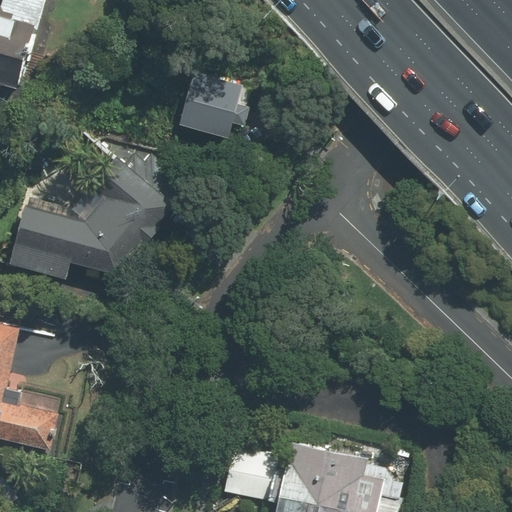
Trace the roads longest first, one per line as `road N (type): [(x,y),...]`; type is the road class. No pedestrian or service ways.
road 1 (residential): [(139,511),(168,402),(191,358),(323,196)]
road 2 (residential): [(323,196),(511,376)]
road 3 (residential): [(323,196),(478,0)]
road 4 (motorway): [(511,139),(375,0)]
